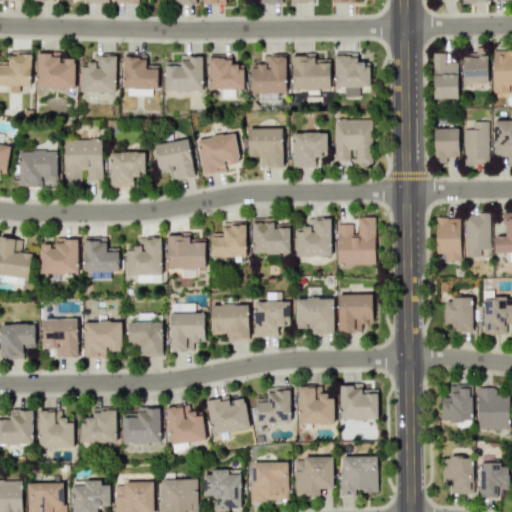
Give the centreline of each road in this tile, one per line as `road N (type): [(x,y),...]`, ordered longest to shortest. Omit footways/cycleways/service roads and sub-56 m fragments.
road 1 (residential): [(409,360),(294,362),(151,384),(0,385),(32,214),(153,213),(261,195),(409,193)]
road 2 (residential): [(409,511),(403,0)]
road 3 (residential): [(404,29),(0,25)]
